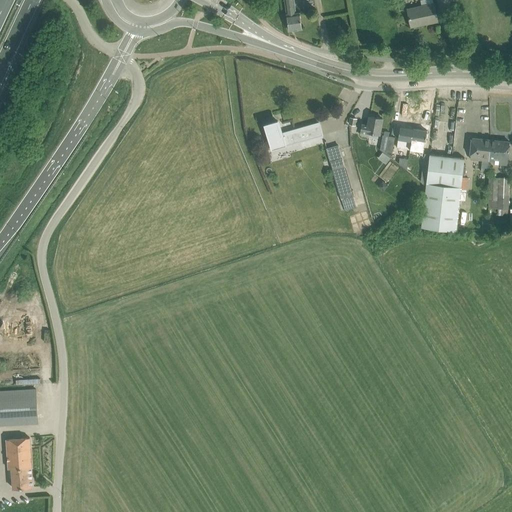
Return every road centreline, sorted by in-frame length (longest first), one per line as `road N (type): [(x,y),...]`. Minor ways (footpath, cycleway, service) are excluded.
road 1 (unclassified): [(58,511),(66,369),(45,246),(139,95),(138,72),(125,58)]
road 2 (tertiary): [(511,76),(361,73),(277,46)]
road 3 (motorway): [(0,243),(111,77)]
road 4 (tertiary): [(159,28),(195,24),(277,46)]
